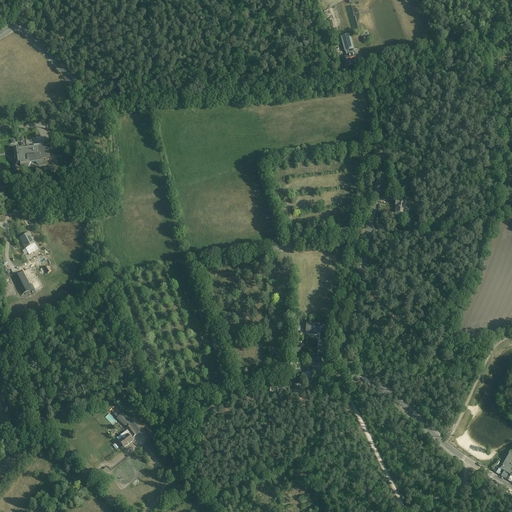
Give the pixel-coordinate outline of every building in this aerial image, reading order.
[(356,58),(355,55),(350,38),(341,40),(345,52),(346,51),(348,56),(345,57),(346,61),(347,61),(347,62),(346,62),(347,66),(357,63),(360,62),(358,58),(356,58)] [(51,165),(48,145),(13,149),(15,160),(14,160),(13,162),(13,164),(15,164),(16,169),(31,167),(32,168),(34,168),(34,167),(51,165)] [(395,213),(404,214),(406,201),(397,200),(397,201),(396,200),(395,206),(396,206),(396,207),(397,207),(397,208),(396,208),(395,213)] [(20,239),(29,255),(38,250),(29,233),(20,239)] [(322,269),(322,261),(297,260),(297,280),(304,280),(304,268),(322,269)] [(32,290),(23,272),(13,277),(22,295),(32,290)] [(310,334),(319,335),(320,325),(307,324),(307,332),(310,332),(310,334)] [(220,334),(215,336),(211,338),(213,343),(212,344),(215,350),(216,350),(218,356),(227,353),(225,348),(223,347),(220,341),(221,341),(222,339),(220,334)] [(301,374),(302,380),(315,377),(327,375),(326,370),(327,369),(326,360),(319,361),(319,359),(314,360),(314,361),(312,361),(312,356),(313,356),(307,356),(307,362),(308,362),(305,363),(306,366),(304,366),(305,373),(301,374)] [(117,419),(125,427),(131,419),(127,416),(125,418),(117,411),(114,415),(117,418),(117,419)] [(63,428),(61,426),(54,432),(56,436),(64,444),(66,442),(61,437),(63,436),(61,434),(67,429),(65,426),(63,428)] [(136,435),(129,426),(126,428),(129,432),(125,435),(123,433),(117,438),(119,441),(124,448),(133,442),(130,438),(132,437),(133,438),(136,435)] [(511,453),(510,453),(501,469),(509,474),(510,472),(511,472),(511,473),(510,476),(511,477),(511,453)] [(176,505),(178,508),(185,502),(184,500),(176,505)]
